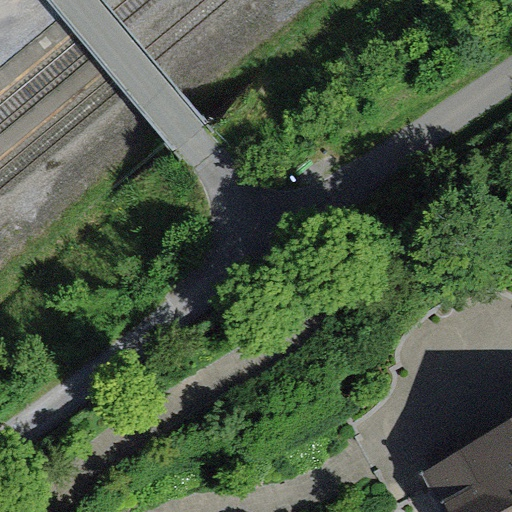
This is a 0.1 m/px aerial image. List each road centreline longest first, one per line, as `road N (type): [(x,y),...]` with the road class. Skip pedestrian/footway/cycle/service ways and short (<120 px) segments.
road 1 (residential): [(48,511),(103,451),(291,332),(305,285),(269,239)]
road 2 (residential): [(511,379),(287,494),(185,511)]
road 3 (residential): [(0,444),(269,239)]
road 4 (residential): [(70,0),(216,186),(269,239)]
road 5 (residential): [(269,239),(511,74)]
